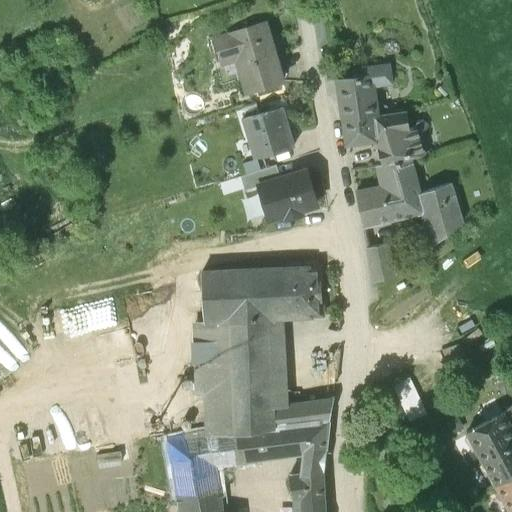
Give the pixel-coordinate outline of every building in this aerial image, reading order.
[(267,23),(214,38),(222,64),(237,60),(247,94),(284,83),(267,23)] [(348,148),(379,143),(380,118),(376,89),(393,85),(391,66),(362,70),(363,80),(337,83),(348,148)] [(295,105),(258,115),(270,158),(307,148),(295,105)] [(380,118),(379,143),(385,166),(411,159),(425,156),(419,135),(410,135),(409,115),(380,118)] [(411,159),(385,166),(379,167),(384,190),(358,195),(365,227),(426,213),(421,194),(411,159)] [(258,184),(268,220),(322,206),(312,170),(258,184)] [(450,184),(421,194),(426,213),(434,246),(462,223),(450,184)] [(395,278),(387,248),(369,252),(376,282),(395,278)] [(319,267),(200,274),(203,322),(268,318),(322,316),(319,267)] [(203,322),(193,322),(196,393),(208,392),(209,431),(210,437),(230,434),(230,436),(328,422),(333,400),(272,408),(268,318),(203,322)] [(511,405),(503,413),(511,429),(511,405)] [(466,434),(481,461),(511,444),(511,429),(503,413),(466,434)] [(328,422),(230,436),(230,434),(210,437),(209,431),(167,440),(179,511),(325,511),(322,473),(328,422)] [(511,444),(481,461),(495,487),(511,477),(511,444)] [(511,477),(495,487),(508,511),(511,510),(511,477)]
